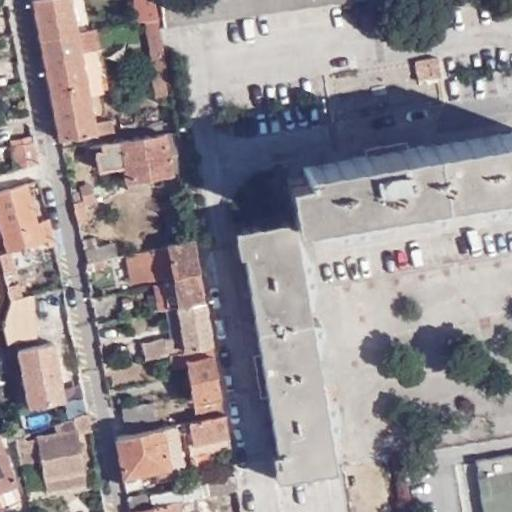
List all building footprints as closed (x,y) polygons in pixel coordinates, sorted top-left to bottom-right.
[(33,0),(40,35),(75,28),(70,0),(33,0)] [(345,0),(160,0),(164,27),(345,1),(345,0)] [(151,45),(161,44),(156,13),(146,15),(151,45)] [(51,88),(86,82),(86,81),(100,79),(94,45),(98,45),(94,26),(75,28),(40,35),(51,88)] [(442,75),(440,54),(416,57),(420,78),(442,75)] [(155,98),(170,96),(166,71),(152,73),(155,98)] [(61,134),(113,126),(111,118),(93,120),(86,82),(51,88),(60,133),(61,134)] [(59,135),(61,134),(60,133),(51,88),(50,88),(59,135)] [(144,172),(182,166),(175,129),(103,141),(103,147),(93,149),(95,169),(122,164),(126,187),(146,182),(144,172)] [(279,175),(285,217),(293,217),(511,181),(511,136),(511,131),(391,150),(299,165),(300,172),(279,175)] [(36,159),(34,138),(9,142),(14,166),(36,159)] [(43,216),(33,179),(0,187),(0,222),(7,246),(47,237),(48,242),(54,241),(49,215),(43,216)] [(83,198),(83,200),(94,198),(89,180),(79,182),(83,198)] [(74,199),(77,217),(86,216),(83,200),(83,198),(74,199)] [(293,217),(285,217),(233,225),(238,251),(243,251),(262,370),(275,449),(270,450),(275,478),(333,469),(293,217)] [(159,272),(198,265),(194,236),(125,250),(130,277),(159,272)] [(83,243),(85,258),(111,253),(108,238),(83,243)] [(19,293),(7,246),(0,247),(0,255),(10,295),(19,293)] [(174,303),(204,297),(198,265),(159,272),(160,277),(154,277),(156,288),(151,289),(155,307),(174,303)] [(19,293),(10,295),(2,320),(4,336),(36,332),(32,291),(19,293)] [(182,346),(211,340),(204,297),(174,303),(182,346)] [(140,343),(141,355),(168,350),(171,348),(169,337),(140,343)] [(64,397),(53,340),(17,346),(27,403),(64,397)] [(193,416),(222,410),(211,340),(182,346),(171,348),(168,350),(171,365),(181,363),(193,416)] [(124,430),(155,424),(150,397),(119,402),(124,430)] [(90,424),(86,407),(52,420),(53,426),(67,423),(69,428),(74,427),(90,424)] [(212,434),(228,431),(224,409),(222,410),(193,416),(186,417),(190,438),(212,434)] [(114,433),(123,482),(182,469),(171,420),(155,424),(124,430),(114,433)] [(22,436),(21,430),(15,432),(19,458),(38,455),(43,487),(83,480),(74,427),(69,428),(22,436)] [(214,446),(212,434),(190,438),(192,450),(214,446)] [(0,483),(11,480),(0,446),(0,483)] [(511,511),(511,453),(476,459),(477,474),(480,473),(485,511),(511,511)] [(127,506),(236,483),(234,471),(146,490),(146,487),(125,493),(127,506)] [(240,511),(236,483),(127,506),(128,511),(198,511),(198,508),(228,503),(229,511),(240,511)]
